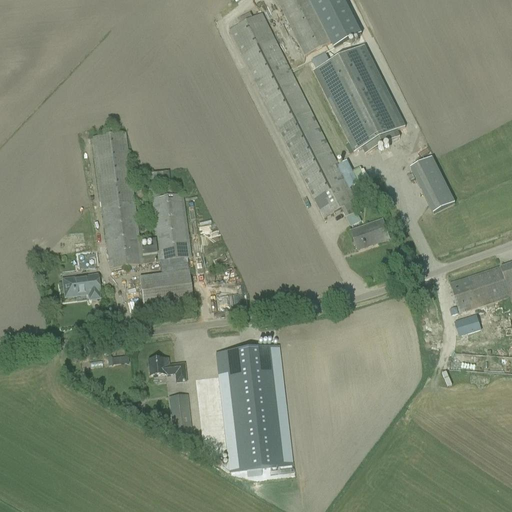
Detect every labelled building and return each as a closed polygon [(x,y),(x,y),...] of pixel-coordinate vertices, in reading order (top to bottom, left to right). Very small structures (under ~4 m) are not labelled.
[(306,0),(275,0),(305,58),(330,45),(306,0)] [(343,0),(309,0),(334,49),(361,35),(343,0)] [(261,17),(229,33),(319,211),(323,220),(341,211),(346,220),(360,212),(352,197),(357,194),(355,190),(350,192),(349,189),(351,188),(350,187),(353,186),(349,179),(347,180),(347,179),(345,180),(261,17)] [(353,155),(362,151),(365,157),(400,139),(397,133),(405,129),(364,48),(313,74),(353,155)] [(91,140),(110,271),(142,266),(139,244),(124,135),(91,140)] [(431,160),(410,171),(433,217),(454,206),(431,160)] [(167,174),(143,176),(144,188),(168,186),(167,174)] [(161,277),(138,280),(141,301),(142,311),(192,304),(191,294),(186,260),(191,259),(181,196),(180,196),(179,194),(177,195),(177,192),(172,192),(171,188),(148,191),(154,242),(150,243),(151,249),(140,251),(142,266),(159,264),(161,277)] [(346,220),(350,229),(361,223),(357,214),(346,220)] [(383,224),(361,232),(351,235),(357,252),(374,246),(374,245),(388,240),(383,224)] [(191,236),(202,236),(202,228),(191,228),(191,236)] [(511,265),(449,286),(452,295),(458,315),(509,299),(511,307),(511,265)] [(62,282),(63,290),(65,300),(76,298),(76,296),(88,294),(89,302),(99,301),(98,295),(99,295),(96,277),(62,282)] [(502,314),(502,310),(459,317),(463,344),(511,337),(509,321),(506,321),(505,314),(502,314)] [(291,468),(277,349),(216,356),(229,475),(246,473),(260,472),(291,468)] [(93,359),(81,360),(82,371),(95,370),(93,359)] [(147,363),(148,373),(149,380),(175,377),(176,385),(185,384),(183,367),(164,369),(163,362),(147,363)] [(167,400),(171,437),(193,449),(187,397),(167,400)]
